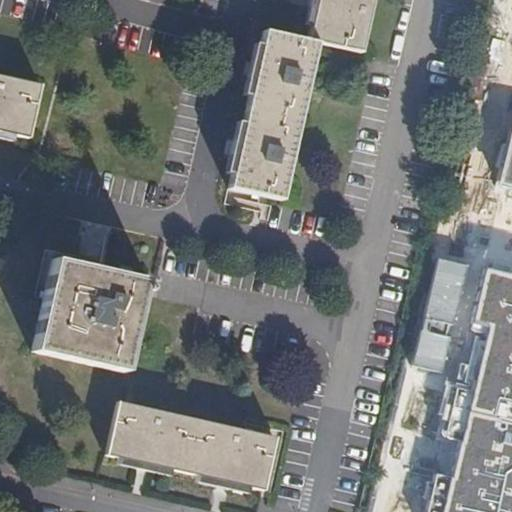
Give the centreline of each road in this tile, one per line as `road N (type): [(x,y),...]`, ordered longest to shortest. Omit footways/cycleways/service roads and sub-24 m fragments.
road 1 (residential): [(364,273),(425,0)]
road 2 (residential): [(305,511),(364,273)]
road 3 (residential): [(228,36),(184,232)]
road 4 (residential): [(0,191),(184,232)]
road 5 (residential): [(184,232),(364,273)]
road 6 (residential): [(228,36),(83,0)]
